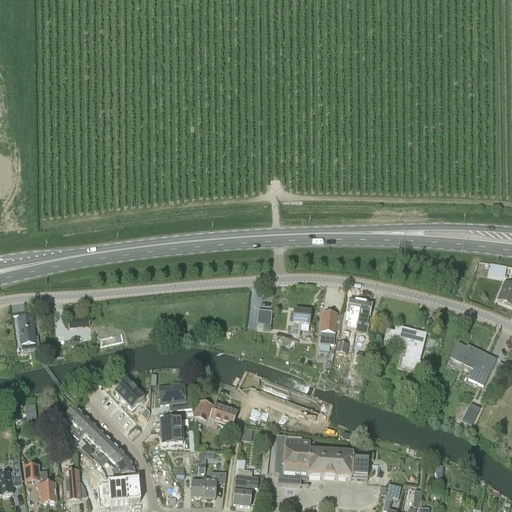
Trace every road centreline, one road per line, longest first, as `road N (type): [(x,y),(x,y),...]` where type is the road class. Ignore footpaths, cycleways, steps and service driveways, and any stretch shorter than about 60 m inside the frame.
road 1 (unclassified): [(511,327),(329,280),(0,302)]
road 2 (primary): [(377,234),(256,237),(8,269)]
road 3 (primary): [(377,234),(511,251)]
road 4 (primary): [(511,232),(435,226),(377,234)]
road 5 (residential): [(153,511),(137,454),(94,408)]
